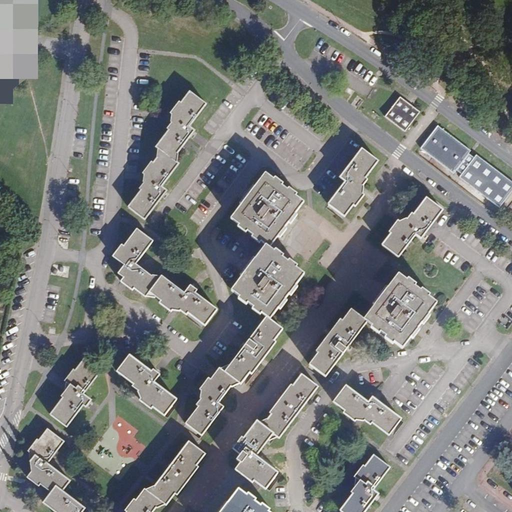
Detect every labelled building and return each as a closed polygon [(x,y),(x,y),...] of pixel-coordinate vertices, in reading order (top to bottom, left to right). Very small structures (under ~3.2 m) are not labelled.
[(162,152),(173,160),(194,131),(189,127),(206,104),(190,92),(181,104),(179,102),(170,114),(176,118),(167,129),(169,131),(156,148),(162,152)] [(353,101),(360,106),(364,101),(357,96),(353,101)] [(420,112),(400,97),(385,117),(405,132),(420,112)] [(474,158),(469,154),(471,151),(438,126),(420,148),(454,174),(456,170),(462,174),(459,177),(499,208),(511,191),(511,181),(476,155),(474,158)] [(378,161),(362,149),(340,178),(346,182),(329,205),(345,217),(353,206),(355,207),(364,196),(358,191),(365,182),(364,181),(378,161)] [(179,164),(173,160),(162,152),(154,164),(152,162),(143,174),(148,178),(140,189),(142,191),(129,208),(145,220),(167,191),(161,187),(179,164)] [(261,242),(266,246),(269,248),(278,237),(280,238),(287,229),(285,228),(289,223),(291,224),(297,216),(295,214),(304,203),(295,196),(297,195),(289,189),(288,190),(282,186),(283,184),(275,178),(274,180),(265,174),(255,188),(253,186),(240,204),(242,205),(231,219),(239,225),(238,227),(246,233),(247,231),(253,236),(252,238),(260,243),(261,242)] [(443,210),(426,198),(414,215),(412,214),(403,225),(398,221),(389,232),(391,234),(382,246),(398,258),(416,235),(421,239),(443,210)] [(150,293),(158,281),(136,265),(153,242),(137,229),(124,247),(122,245),(113,257),(125,265),(118,274),(124,278),(121,282),(133,291),(134,288),(146,297),(150,293)] [(274,252),(269,248),(266,246),(255,259),(253,258),(240,276),(242,277),(232,291),(240,297),(238,299),(246,305),(248,303),(254,308),(252,309),(260,315),(262,314),(267,317),(270,320),(278,309),(281,310),(287,301),(285,300),(289,295),(291,296),(298,287),(296,286),(304,275),(296,268),(297,266),(289,260),(288,262),(282,258),(283,256),(275,250),(274,252)] [(374,306),(364,320),(367,322),(372,326),(371,328),(379,334),(380,332),(386,336),(385,338),(393,344),(394,342),(402,349),(411,337),(413,339),(420,330),(417,328),(421,323),(424,325),(430,316),(428,314),(437,303),(428,297),(430,295),(422,289),(420,291),(415,287),(416,285),(408,279),(407,281),(398,274),(388,288),(386,287),(372,304),(374,306)] [(162,276),(158,281),(150,293),(161,301),(160,303),(171,312),(175,307),(187,315),(188,313),(205,326),(217,310),(195,293),(197,291),(190,286),(185,294),(162,276)] [(326,377),(367,322),(364,320),(351,310),(342,321),(340,320),(316,352),(318,353),(310,365),(326,377)] [(230,366),(225,372),(236,381),(240,384),(241,385),(250,373),(252,375),(276,343),(274,341),(283,330),(270,320),(267,317),(230,366)] [(164,416),(177,400),(154,383),(160,375),(153,370),(151,372),(129,356),(117,372),(134,385),(132,387),(138,391),(144,395),(141,399),(140,401),(151,409),(153,407),(164,416)] [(83,394),(100,372),(84,359),(75,371),(74,370),(65,381),(66,382),(70,385),(66,391),(62,397),(64,398),(51,415),(67,427),(84,405),(86,407),(91,401),(83,394)] [(236,381),(225,372),(220,369),(220,368),(211,380),(209,378),(200,390),(201,391),(205,394),(201,399),(197,405),(199,407),(186,424),(202,436),(224,407),(218,403),(231,387),(236,381)] [(272,415),(268,420),(263,426),(273,434),(277,437),(279,438),(318,387),(302,375),(293,387),(291,385),(270,413),(272,415)] [(372,398),(368,403),(346,386),(334,402),(345,411),(343,413),(355,422),(359,416),(370,425),(372,423),(389,436),(401,420),(372,398)] [(273,434),(263,426),(259,423),(257,422),(244,439),(242,437),(233,449),(241,455),(245,458),(241,463),(235,470),(253,483),(254,481),(266,490),(278,474),(256,457),(268,440),(273,434)] [(41,484),(52,493),(56,487),(62,492),(69,483),(46,465),(64,442),(48,430),(39,441),(37,439),(28,451),(29,452),(35,456),(31,462),(36,466),(32,472),(27,478),(39,486),(41,484)] [(155,487),(150,493),(161,502),(165,505),(166,506),(175,494),(177,495),(199,467),(197,466),(205,454),(189,442),(155,487)] [(373,490),(390,468),(374,455),(365,467),(363,465),(354,477),(360,481),(351,492),(353,494),(340,511),(341,511),(364,511),(378,494),(373,490)] [(82,511),(85,509),(62,492),(56,487),(52,493),(44,503),(55,511),(82,511)] [(152,511),(156,508),(161,502),(150,493),(146,490),(145,489),(136,501),(134,499),(125,511),(126,511),(152,511)] [(269,511),(270,510),(262,504),(261,506),(255,501),(256,499),(248,493),(247,495),(239,489),(228,503),(226,501),(217,511),(269,511)]
